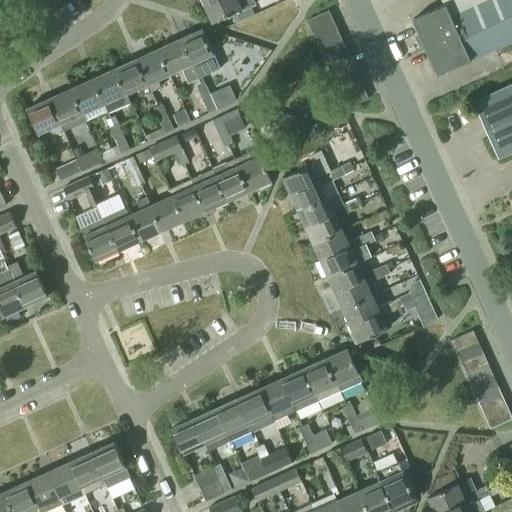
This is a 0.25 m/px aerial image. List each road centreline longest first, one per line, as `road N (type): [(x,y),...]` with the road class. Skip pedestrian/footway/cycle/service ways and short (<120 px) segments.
road 1 (residential): [(125,414),(258,331),(264,291),(242,264),(223,264),(76,299)]
road 2 (residential): [(511,344),(355,0)]
road 3 (residential): [(76,299),(0,139)]
road 4 (residential): [(0,81),(108,15),(119,0)]
